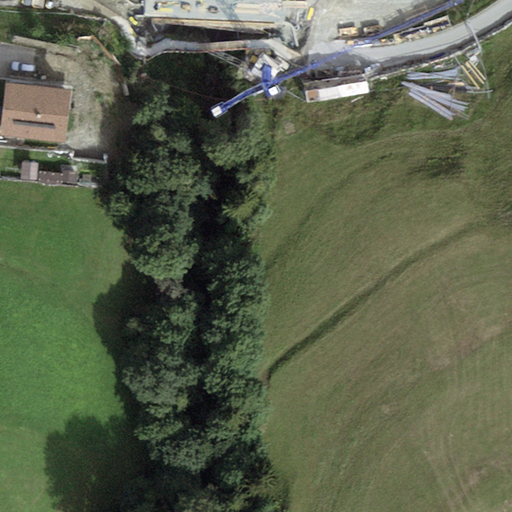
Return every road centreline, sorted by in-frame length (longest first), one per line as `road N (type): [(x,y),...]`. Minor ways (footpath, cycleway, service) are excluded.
road 1 (unclassified): [(287,27),(297,51),(310,58),(380,58),(438,42),(511,1)]
road 2 (tertiary): [(287,27),(52,0)]
road 3 (tertiary): [(287,27),(369,23),(429,0)]
